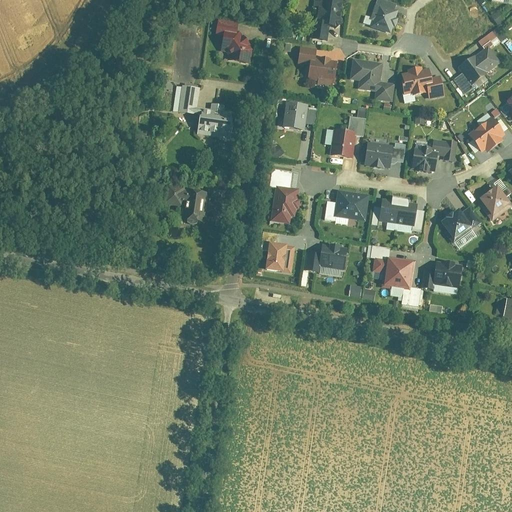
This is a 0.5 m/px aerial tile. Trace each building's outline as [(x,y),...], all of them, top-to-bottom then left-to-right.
[(340,26),(343,1),(332,0),(316,0),(314,23),(327,25),(340,26)] [(371,28),(389,35),(397,12),(393,10),(395,4),(383,0),(376,0),(369,20),(373,21),(371,28)] [(490,16),(498,27),(505,22),(497,11),(490,16)] [(215,34),(221,35),(219,50),(225,52),(228,55),(227,61),(249,64),(252,50),(242,35),(235,34),(237,23),(217,20),(215,34)] [(327,25),(314,23),(312,40),(326,41),(327,25)] [(478,42),(483,49),(488,46),(503,34),(498,27),(478,42)] [(462,74),(471,86),(501,63),(488,46),(483,49),(457,68),(462,74)] [(297,63),(310,65),(311,58),(313,58),(315,50),(299,47),(297,63)] [(333,84),(336,62),(313,58),(311,58),(310,65),(307,80),(333,84)] [(383,64),(353,59),(350,80),(360,81),(358,90),(376,93),(375,100),(393,103),(395,84),(380,82),(383,64)] [(399,74),(404,97),(425,93),(432,92),(429,78),(427,69),(422,70),(421,67),(406,70),(407,73),(399,74)] [(471,86),(462,74),(452,81),(464,96),(473,89),(471,86)] [(439,76),(429,78),(432,92),(425,93),(427,100),(444,97),(439,76)] [(202,109),(197,108),(200,89),(177,86),(174,112),(201,116),(202,109)] [(281,129),(302,132),(303,124),(305,109),(306,106),(285,103),(281,129)] [(230,113),(222,112),(223,106),(210,104),(209,110),(202,109),(201,116),(197,135),(226,139),(230,113)] [(357,119),(365,120),(367,109),(359,108),(357,119)] [(317,110),(305,109),(303,124),(315,126),(317,110)] [(349,117),(347,132),(355,133),(355,136),(363,137),(365,120),(357,119),(349,117)] [(501,139),(505,136),(491,118),(468,136),(481,153),(484,151),(486,154),(502,141),(501,139)] [(329,156),(351,159),(355,136),(355,133),(347,132),(333,130),(329,156)] [(430,149),(430,152),(436,152),(436,156),(444,157),(443,161),(454,162),(457,143),(431,140),(430,149)] [(363,166),(389,170),(390,165),(393,147),(367,143),(363,166)] [(393,147),(390,165),(394,165),(396,163),(402,163),(405,146),(393,144),(393,147)] [(427,171),(434,171),(436,156),(436,152),(430,152),(430,149),(419,148),(419,150),(412,149),(410,169),(416,169),(415,172),(427,174),(427,171)] [(276,187),(296,190),(298,173),(269,169),(267,186),(276,187)] [(495,186),(504,198),(510,193),(500,179),(493,184),(495,186)] [(184,187),(165,185),(163,205),(181,207),(184,190),(184,187)] [(495,186),(478,200),(493,220),(511,206),(504,198),(495,186)] [(276,187),(271,222),(289,225),(290,217),(294,217),(295,210),(298,210),(300,200),(296,199),(297,190),(296,190),(276,187)] [(195,222),(196,222),(203,223),(205,211),(212,212),(212,218),(218,219),(222,195),(215,194),(214,203),(206,202),(207,194),(184,190),(181,207),(180,219),(186,220),(187,222),(189,224),(193,224),(195,222)] [(336,203),(334,217),(365,221),(368,195),(338,191),(336,203)] [(381,209),(379,222),(412,227),(414,210),(415,204),(383,199),(381,209)] [(334,217),(336,203),(326,202),(324,220),(334,221),(334,217)] [(468,207),(459,213),(470,228),(472,230),(481,223),(468,207)] [(379,222),(381,209),(373,208),(370,226),(378,227),(379,222)] [(424,212),(414,210),(412,227),(411,231),(421,233),(424,212)] [(438,223),(452,241),(470,228),(459,213),(456,210),(451,214),(449,212),(443,218),(444,219),(438,223)] [(266,244),(277,245),(278,235),(259,232),(257,242),(266,244)] [(290,275),(294,247),(277,245),(266,244),(263,271),(290,275)] [(318,267),(343,271),(346,248),(321,244),(320,256),(318,267)] [(386,259),(389,260),(391,249),(368,246),(366,258),(374,259),(386,261),(386,259)] [(318,267),(320,256),(306,254),(304,271),(317,273),(318,267)] [(384,274),(382,287),(403,291),(410,292),(411,288),(415,264),(389,260),(386,259),(386,261),(374,259),(372,272),(384,274)] [(458,291),(462,266),(436,262),(434,271),(432,287),(458,291)] [(432,287),(434,271),(424,269),(421,290),(431,291),(432,287)] [(421,290),(411,288),(410,292),(403,291),(400,309),(418,312),(421,290)] [(374,302),(376,291),(364,289),(362,299),(374,302)] [(511,300),(506,299),(502,320),(511,321),(511,300)] [(430,305),(429,312),(441,314),(442,307),(430,305)]
